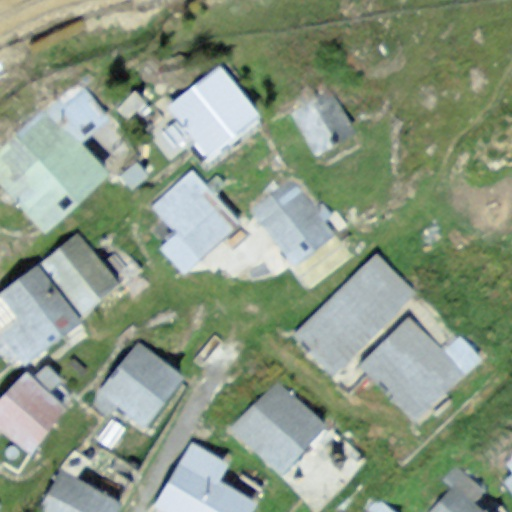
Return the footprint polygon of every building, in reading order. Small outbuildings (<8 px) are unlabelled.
[(257,123),(215,71),(166,111),(208,163),(257,123)] [(49,211),(119,150),(71,97),(2,159),(49,211)] [(325,98),(300,111),(319,150),(345,137),(325,98)] [(232,221),(191,177),(152,213),(193,257),(232,221)] [(294,186),(260,210),(296,262),(330,238),(294,186)] [(76,243),(0,301),(0,323),(23,354),(110,286),(76,243)] [(297,336),(330,370),(410,292),(376,259),(297,336)] [(407,324),(363,365),(413,418),(457,377),(407,324)] [(178,381),(139,348),(100,394),(138,427),(178,381)] [(0,412),(0,418),(30,445),(63,409),(30,379),(0,412)] [(241,427),(280,464),(319,424),(280,387),(241,427)] [(160,499),(179,511),(248,511),(252,506),(215,482),(223,470),(192,449),(160,499)] [(44,511),(114,511),(115,511),(64,480),(44,511)] [(489,511),(458,483),(431,511),(489,511)]
